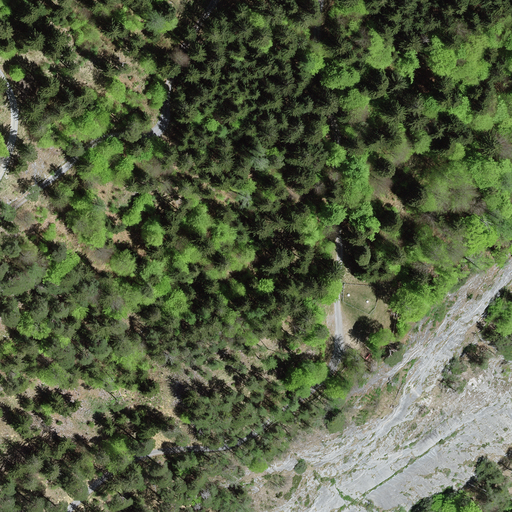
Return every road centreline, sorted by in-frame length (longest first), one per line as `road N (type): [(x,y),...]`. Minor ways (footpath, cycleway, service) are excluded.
road 1 (track): [(66,511),(86,488),(131,460),(227,446),(256,432),(327,372),(342,337),(333,143),(312,19),(318,0)]
road 2 (track): [(214,0),(192,24),(155,126),(90,146),(0,216)]
